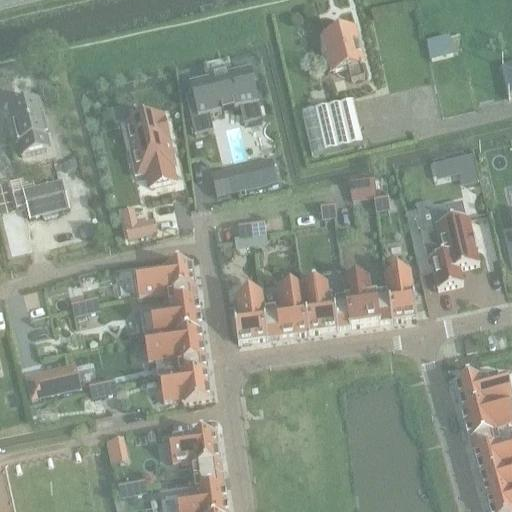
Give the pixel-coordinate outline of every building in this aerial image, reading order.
[(350,85),(365,81),(361,67),(363,67),(355,32),(325,39),(325,43),(324,46),(326,53),(330,55),(335,74),(347,71),(350,85)] [(449,39),(427,44),(431,63),(453,58),(449,39)] [(215,83),(190,89),(199,124),(223,118),(224,119),(235,116),(235,115),(258,110),(250,74),(226,80),(226,79),(215,82),(215,83)] [(301,115),(312,158),(362,147),(350,103),(301,115)] [(12,110),(8,111),(17,148),(18,147),(21,160),(50,153),(47,141),(48,140),(40,104),(22,108),(18,107),(14,108),(12,110)] [(172,172),(174,172),(169,149),(169,148),(163,123),(162,121),(126,129),(131,150),(132,156),(132,157),(138,180),(146,178),(149,192),(175,186),(172,172)] [(472,160),(445,166),(447,178),(463,174),(467,190),(478,187),(472,160)] [(77,172),(75,164),(63,166),(66,175),(77,172)] [(272,164),(229,175),(235,198),(278,188),(272,164)] [(373,192),(371,181),(349,184),(351,196),(373,192)] [(23,195),(30,222),(68,213),(61,185),(23,195)] [(386,201),(375,203),(377,216),(388,214),(386,201)] [(438,228),(420,233),(427,263),(430,263),(438,294),(463,289),(459,274),(479,269),(476,253),(477,253),(474,240),(473,241),(468,221),(466,222),(462,206),(434,213),(438,228)] [(333,209),(321,211),(323,224),(335,222),(333,209)] [(135,228),(131,211),(120,213),(124,230),(135,228)] [(23,218),(3,223),(7,241),(28,236),(23,218)] [(251,228),(253,242),(265,240),(263,226),(251,228)] [(92,227),(79,231),(82,242),(95,239),(92,227)] [(253,242),(251,228),(239,230),(241,243),(253,242)] [(135,276),(139,302),(167,298),(196,294),(192,268),(135,276)] [(384,278),(387,297),(391,325),(417,321),(410,274),(384,278)] [(343,284),(345,303),(350,331),(391,325),(387,297),(371,299),(369,280),(343,284)] [(308,337),(350,331),(345,303),(330,305),(328,296),(327,286),(302,290),(308,337)] [(308,337),(302,290),(277,293),(280,312),(264,315),(268,343),(308,337)] [(201,333),(196,294),(167,298),(170,314),(141,318),(145,341),(201,333)] [(268,343),(264,315),(262,296),(236,299),(239,318),(234,319),(238,347),(268,343)] [(87,319),(99,317),(96,303),(84,306),(87,319)] [(72,309),(76,322),(87,319),(84,306),(72,309)] [(148,367),(177,363),(179,379),(207,375),(201,333),(145,341),(148,367)] [(474,344),(464,346),(467,359),(476,357),(474,344)] [(38,378),(44,403),(80,394),(74,369),(38,378)] [(164,407),(183,405),(184,409),(212,405),(207,375),(179,379),(160,381),(164,407)] [(462,417),(508,404),(511,402),(511,400),(506,377),(483,384),(481,379),(454,387),(462,417)] [(105,401),(117,399),(113,385),(102,388),(105,401)] [(102,388),(90,391),(93,404),(105,401),(102,388)] [(462,417),(472,455),(500,447),(496,432),(507,429),(511,427),(511,418),(508,404),(462,417)] [(35,411),(29,412),(31,422),(37,421),(35,411)] [(216,437),(169,444),(173,470),(192,467),(194,484),(223,480),(216,437)] [(119,442),(106,445),(108,452),(121,450),(119,442)] [(479,480),(511,470),(511,444),(500,447),(472,455),(479,480)] [(511,494),(511,470),(479,480),(485,502),(511,494)] [(194,484),(197,500),(178,503),(179,511),(227,511),(223,480),(194,484)] [(135,501),(146,499),(143,485),(132,488),(135,501)] [(132,488),(120,490),(123,503),(135,501),(132,488)] [(511,511),(511,494),(485,502),(487,511),(511,511)]
